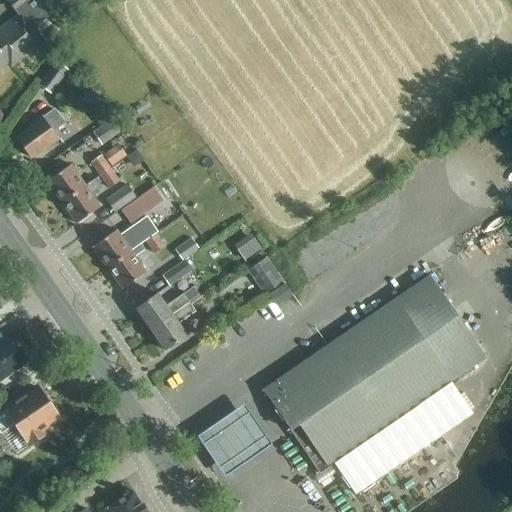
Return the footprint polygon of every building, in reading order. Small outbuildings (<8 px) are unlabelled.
[(11,0),(8,2),(19,15),(0,29),(0,30),(1,32),(0,32),(0,69),(8,64),(11,68),(44,42),(34,30),(51,16),(37,0),(11,0)] [(56,63),(40,85),(51,93),(73,62),(63,55),(57,63),(56,63)] [(102,103),(90,112),(100,126),(112,117),(102,103)] [(52,132),(64,123),(53,110),(42,118),(42,117),(31,126),(32,127),(16,140),(30,159),(43,149),(44,151),(58,140),(52,132)] [(99,147),(121,132),(112,121),(91,136),(99,147)] [(136,151),(127,158),(131,164),(137,165),(143,161),(136,151)] [(91,164),(100,177),(111,169),(102,156),(91,164)] [(46,182),(61,204),(85,187),(71,166),(46,182)] [(119,182),(111,169),(100,177),(108,189),(119,182)] [(96,179),(85,187),(61,204),(76,225),(100,208),(92,195),(102,188),(96,179)] [(116,211),(134,198),(126,187),(107,200),(116,211)] [(136,200),(144,211),(160,200),(152,189),(136,200)] [(116,231),(92,248),(107,269),(131,252),(140,246),(145,242),(156,235),(157,234),(147,218),(120,237),(116,231)] [(156,235),(145,242),(154,255),(165,247),(156,235)] [(182,260),(197,249),(191,240),(175,250),(182,260)] [(131,252),(107,269),(122,290),(146,273),(135,257),(144,251),(140,246),(131,252)] [(247,271),(264,296),(284,282),(267,257),(247,271)] [(170,286),(190,272),(183,262),(163,276),(170,286)] [(485,357),(429,275),(326,346),(262,390),(290,431),(299,425),(327,466),(333,462),(355,495),(441,436),(419,403),(485,357)] [(277,306),(292,296),(284,285),(269,296),(277,306)] [(150,331),(189,303),(198,297),(192,288),(166,307),(157,294),(135,310),(150,331)] [(189,334),(190,329),(184,320),(195,312),(189,303),(150,331),(164,352),(187,336),(186,336),(189,334)] [(0,380),(24,364),(7,340),(0,344),(0,380)] [(41,430),(58,419),(37,388),(5,411),(6,411),(0,415),(0,434),(15,424),(29,446),(45,435),(41,430)] [(270,442),(243,402),(195,434),(223,474),(270,442)] [(146,511),(133,492),(108,509),(103,511),(146,511)]
